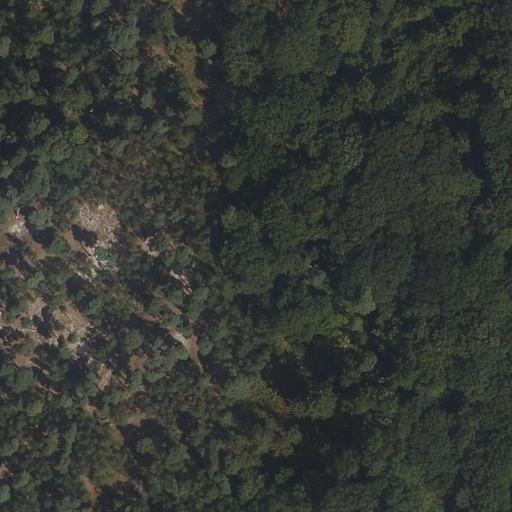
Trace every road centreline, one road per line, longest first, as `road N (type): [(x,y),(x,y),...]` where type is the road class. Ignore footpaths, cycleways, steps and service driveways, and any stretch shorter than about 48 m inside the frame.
road 1 (track): [(45,511),(43,480),(84,426),(265,310),(277,267),(267,204),(297,130),(352,56),(377,0)]
road 2 (track): [(115,0),(0,115)]
